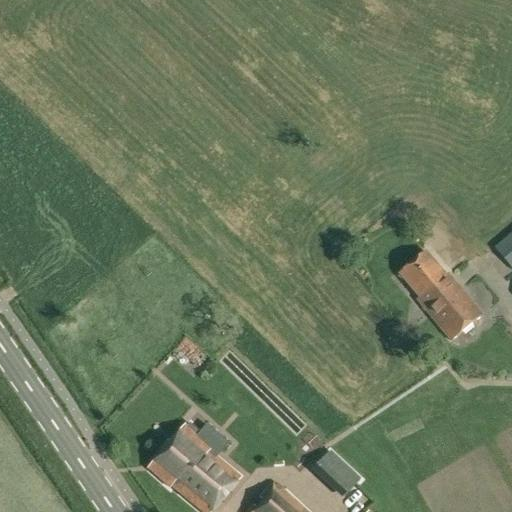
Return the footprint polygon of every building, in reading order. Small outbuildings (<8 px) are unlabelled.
[(511,233),(495,248),(511,268),(511,233)] [(452,341),(484,315),(449,273),(447,275),(427,252),(400,274),(420,298),(418,300),(452,341)] [(160,366),(178,384),(197,365),(179,347),(160,366)] [(142,366),(142,390),(159,390),(159,366),(142,366)] [(236,433),(251,424),(242,409),(227,418),(236,433)] [(214,450),(185,427),(149,470),(171,489),(173,487),(202,511),(214,511),(243,478),(212,453),(214,450)] [(334,511),(353,489),(321,461),(302,482),(334,511)] [(306,511),(276,484),(249,511),(306,511)]
